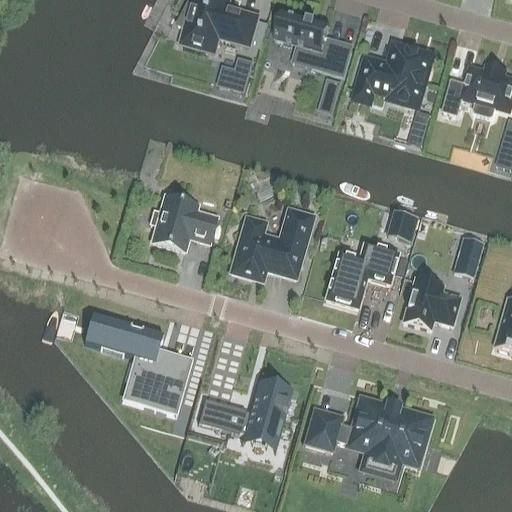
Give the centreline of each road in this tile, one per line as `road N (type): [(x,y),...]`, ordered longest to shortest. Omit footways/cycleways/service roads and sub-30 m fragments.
road 1 (residential): [(511,389),(101,273)]
road 2 (residential): [(101,273),(69,210),(28,199),(14,248)]
road 3 (residential): [(511,33),(394,0)]
